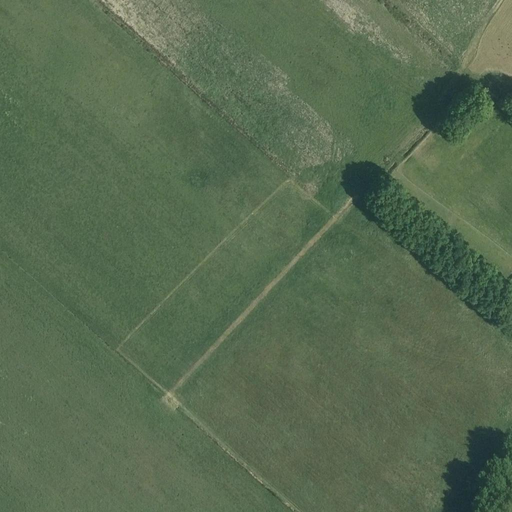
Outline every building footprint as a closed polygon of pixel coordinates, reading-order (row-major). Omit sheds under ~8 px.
[(442,67),(437,74),(445,79),(450,72),(442,67)] [(488,133),(498,143),(511,129),(511,118),(507,114),(488,133)] [(422,157),(431,146),(424,140),(414,151),(422,157)] [(420,161),(428,170),(442,156),(435,148),(420,161)] [(404,166),(395,177),(400,181),(408,170),(404,166)] [(462,194),(469,182),(444,169),(438,181),(462,194)] [(511,264),(511,198),(500,188),(469,224),(471,226),(470,227),(511,264)]
